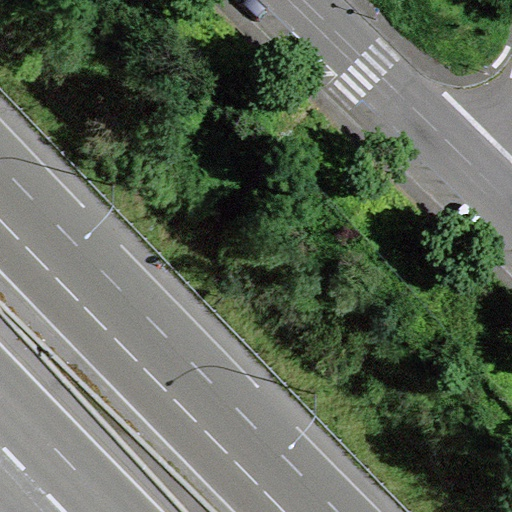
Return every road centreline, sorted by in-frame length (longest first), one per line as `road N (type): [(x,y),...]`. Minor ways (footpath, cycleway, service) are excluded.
road 1 (motorway): [(327,511),(0,163)]
road 2 (residential): [(509,223),(283,0)]
road 3 (motorway): [(0,390),(119,511)]
